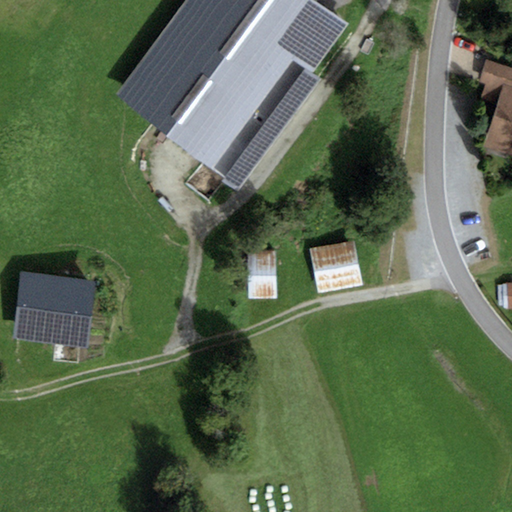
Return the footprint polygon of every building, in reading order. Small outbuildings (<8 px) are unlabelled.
[(344,25),(309,0),(190,0),(121,95),(209,160),(289,53),(311,69),(344,25)] [(511,70),(487,62),(480,81),(489,84),(484,98),(502,104),(488,141),(511,149),(511,70)] [(352,238),(309,247),(318,290),(361,281),(352,238)] [(275,248),(249,249),(250,292),(277,291),(275,248)] [(107,284),(29,275),(22,336),(100,346),(107,284)]
